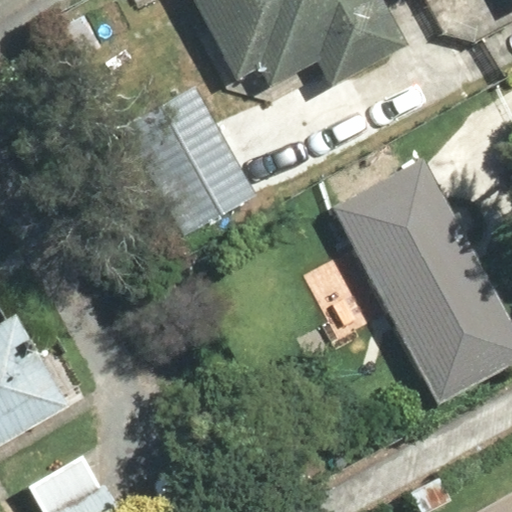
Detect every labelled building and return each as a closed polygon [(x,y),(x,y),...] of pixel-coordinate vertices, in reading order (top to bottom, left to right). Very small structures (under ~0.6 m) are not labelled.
[(381,0),(184,0),(229,83),(255,69),(267,91),(311,67),(327,95),(409,51),(381,0)] [(249,196),(189,94),(126,130),(187,233),(249,196)] [(511,329),(420,160),(327,211),(432,406),(511,363),(511,329)] [(0,444),(64,407),(10,315),(0,320),(0,444)] [(80,452),(24,490),(38,511),(101,511),(115,503),(80,452)] [(511,511),(511,493),(511,492),(475,511),(511,511)]
